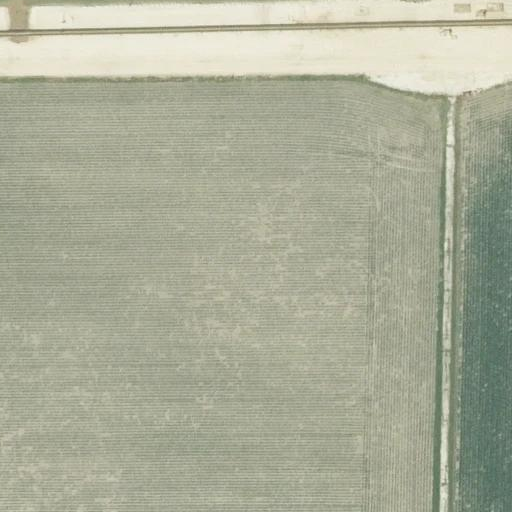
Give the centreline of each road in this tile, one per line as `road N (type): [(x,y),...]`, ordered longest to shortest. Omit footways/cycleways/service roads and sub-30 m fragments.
road 1 (track): [(0,63),(511,56)]
road 2 (track): [(442,511),(450,103)]
